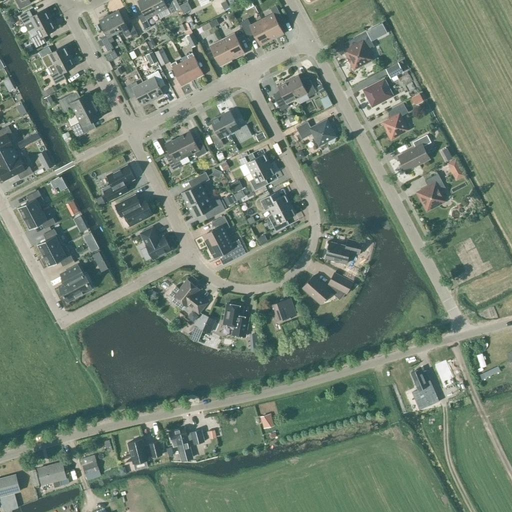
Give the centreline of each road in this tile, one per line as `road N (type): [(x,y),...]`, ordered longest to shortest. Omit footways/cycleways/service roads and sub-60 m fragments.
road 1 (unclassified): [(0,457),(290,388),(464,336)]
road 2 (residential): [(245,75),(311,202),(313,242),(295,275),(251,293),(219,286),(190,255)]
road 3 (unclassified): [(464,336),(310,41)]
road 4 (residential): [(0,203),(63,319),(190,255)]
road 5 (track): [(453,339),(511,472)]
road 6 (residential): [(190,255),(129,134)]
road 7 (residential): [(129,134),(68,15)]
road 8 (residential): [(129,134),(245,75)]
